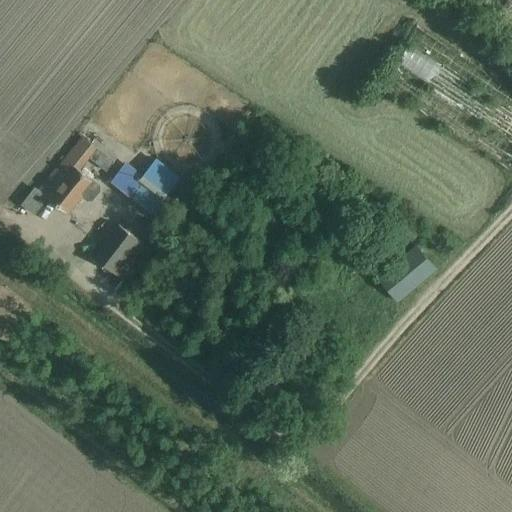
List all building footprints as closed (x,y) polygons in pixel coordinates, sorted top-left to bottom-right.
[(511,133),(404,64),(395,79),(511,154),(511,133)] [(510,194),(371,108),(362,122),(501,208),(510,194)] [(98,185),(79,169),(89,157),(107,171),(115,161),(84,137),(40,192),(47,198),(68,214),(83,196),(86,199),(92,198),(98,191),(98,185)] [(140,182),(130,196),(156,216),(166,202),(140,182)] [(36,189),(22,206),(33,215),(47,198),(40,192),(36,189)] [(94,257),(114,272),(139,240),(119,225),(94,257)] [(379,277),(396,297),(399,301),(435,271),(416,247),(379,277)] [(423,511),(444,511),(448,511),(444,499),(422,507),(423,511)] [(492,511),(494,508),(474,501),(469,511),(492,511)]
